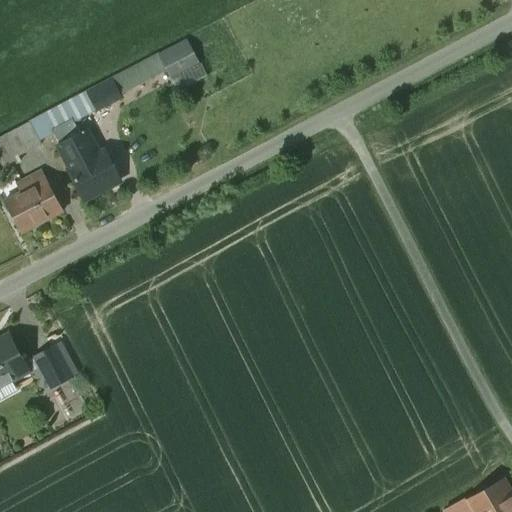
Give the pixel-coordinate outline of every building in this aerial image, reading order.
[(187,40),(159,55),(170,77),(192,65),(199,62),(187,40)] [(154,56),(112,79),(120,94),(162,72),(154,56)] [(120,94),(112,79),(31,122),(41,141),(55,133),(75,123),(122,98),(120,94)] [(41,141),(31,122),(18,129),(30,151),(42,144),(41,141)] [(100,154),(87,131),(82,134),(75,123),(55,133),(61,145),(59,146),(71,169),(70,170),(86,200),(121,181),(105,151),(100,154)] [(30,151),(18,129),(7,135),(19,157),(30,151)] [(19,157),(7,135),(0,138),(0,157),(6,169),(21,161),(19,157)] [(43,171),(17,184),(21,193),(5,202),(22,233),(64,211),(43,171)] [(0,388),(1,388),(29,373),(8,335),(0,339),(0,388)] [(52,348),(36,356),(53,388),(69,380),(52,348)] [(511,511),(511,492),(505,480),(468,502),(466,499),(445,511),(511,511)]
